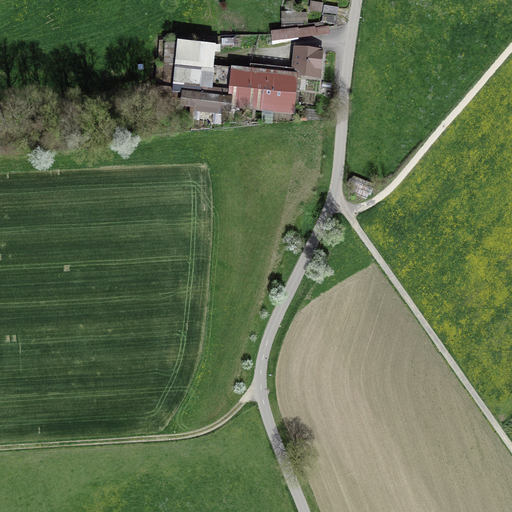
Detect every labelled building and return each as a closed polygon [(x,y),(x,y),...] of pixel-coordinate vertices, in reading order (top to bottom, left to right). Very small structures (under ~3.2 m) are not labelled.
[(338,8),(324,6),(323,13),(337,15),(338,8)] [(297,28),(270,32),(272,41),(328,32),(327,27),(314,29),(314,27),(297,29),(297,28)] [(238,105),(262,109),(265,75),(213,69),(215,45),(166,44),(160,106),(205,107),(238,110),(238,105)] [(322,53),(294,50),(292,77),(320,80),(322,53)] [(297,79),(265,75),(262,109),(292,112),(297,79)]
